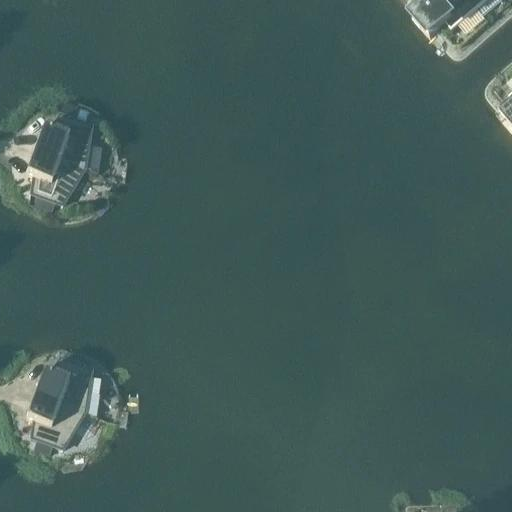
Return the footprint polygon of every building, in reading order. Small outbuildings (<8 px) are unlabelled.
[(428,9),(445,28),(451,35),(476,13),(464,0),(424,0),(422,2),(428,9)] [(464,0),(476,13),(490,0),(464,0)] [(445,28),(428,9),(413,22),(429,41),(445,28)] [(71,124),(76,112),(63,107),(61,113),(58,119),(71,124)] [(511,110),(499,121),(511,136),(511,110)] [(42,131),(34,155),(83,173),(95,178),(99,152),(87,150),(90,131),(71,124),(58,119),(50,134),(42,131)] [(83,173),(34,155),(25,179),(32,182),(30,199),(35,201),(54,207),(61,210),(83,173)] [(54,207),(35,201),(32,208),(51,215),(54,207)] [(62,365),(59,363),(50,378),(43,376),(34,399),(83,417),(90,375),(83,372),(86,365),(65,357),(62,365)] [(83,417),(34,399),(25,423),(32,426),(30,443),(36,445),(47,449),(52,451),(61,454),(83,417)] [(36,445),(33,454),(48,460),(52,451),(47,449),(36,445)]
